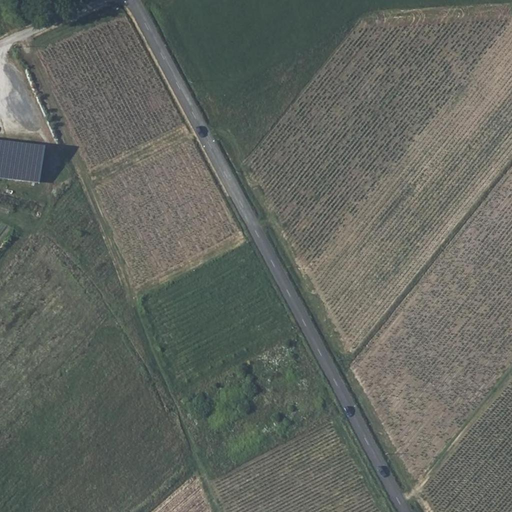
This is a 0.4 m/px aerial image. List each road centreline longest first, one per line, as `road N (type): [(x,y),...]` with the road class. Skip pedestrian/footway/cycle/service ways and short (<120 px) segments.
road 1 (tertiary): [(402,511),(130,0)]
road 2 (track): [(213,511),(22,37)]
road 3 (track): [(27,511),(157,373)]
road 4 (track): [(397,503),(511,368)]
